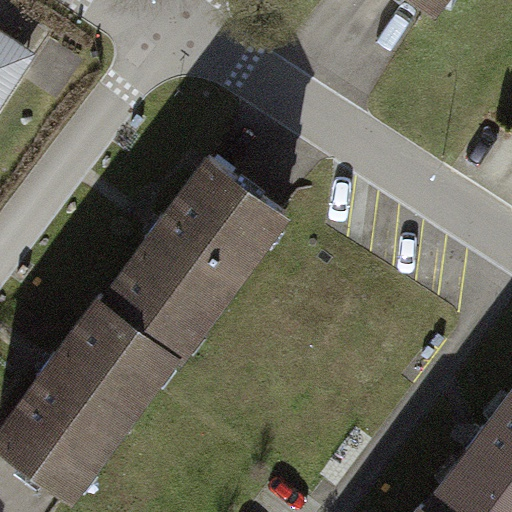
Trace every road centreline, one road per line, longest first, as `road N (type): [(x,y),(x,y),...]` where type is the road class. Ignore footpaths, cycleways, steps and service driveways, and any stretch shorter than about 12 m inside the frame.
road 1 (residential): [(511,239),(247,67),(165,33)]
road 2 (residential): [(0,249),(165,33)]
